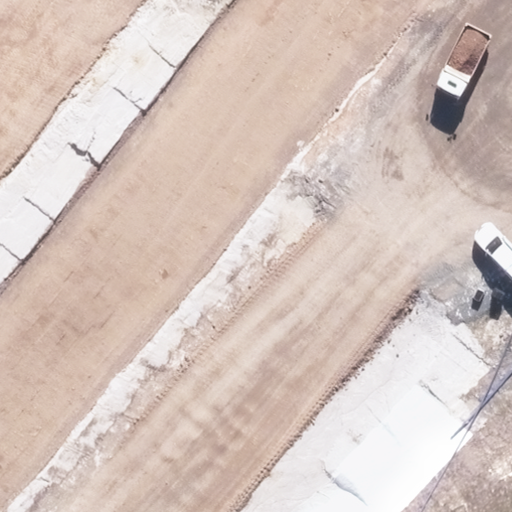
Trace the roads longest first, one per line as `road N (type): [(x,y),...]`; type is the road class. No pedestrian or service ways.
road 1 (residential): [(511,140),(205,511)]
road 2 (track): [(284,511),(511,247)]
